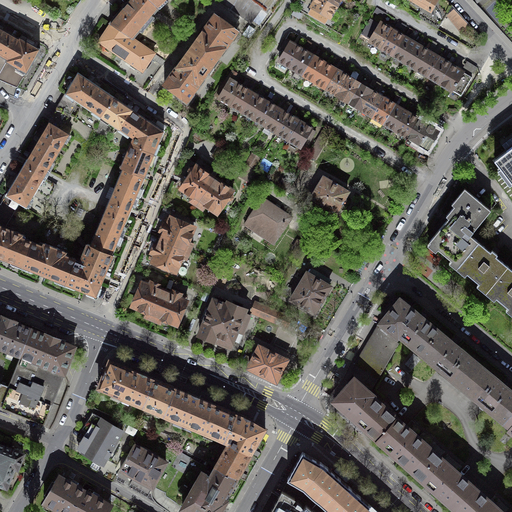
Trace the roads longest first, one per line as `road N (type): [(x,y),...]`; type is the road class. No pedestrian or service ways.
road 1 (residential): [(97,327),(179,131),(66,48)]
road 2 (residential): [(469,130),(294,25),(282,29),(259,66)]
road 3 (residential): [(434,183),(263,77),(259,66)]
road 4 (secondary): [(296,415),(106,331)]
road 5 (residential): [(296,415),(387,259)]
road 6 (residential): [(511,362),(387,259)]
road 7 (secondary): [(416,511),(296,415)]
road 8 (residential): [(491,36),(477,58),(378,0)]
road 9 (residential): [(106,331),(58,443)]
